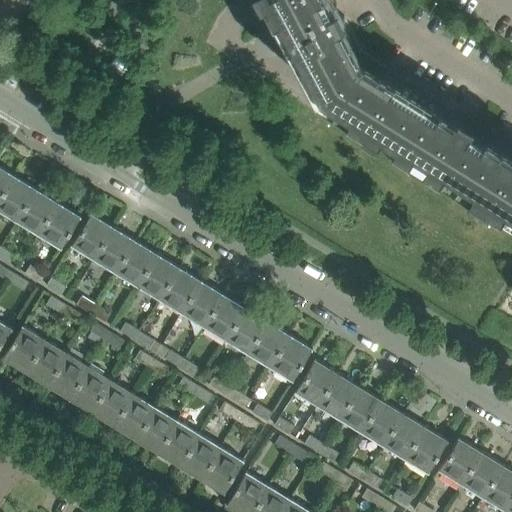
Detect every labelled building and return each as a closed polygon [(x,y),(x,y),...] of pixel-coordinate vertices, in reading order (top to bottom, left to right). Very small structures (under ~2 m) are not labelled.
[(457,109),(362,49),(344,15),(340,16),(333,3),(337,1),(335,0),(268,0),(284,29),(282,30),(289,43),(291,42),(312,82),(317,80),(322,88),(368,117),(362,125),(377,134),(382,126),(473,182),(467,191),(482,200),(487,191),(511,207),(511,155),(467,127),(474,115),(459,106),(452,118),(452,117),(457,109)] [(0,198),(15,174),(0,164),(0,198)] [(0,210),(17,221),(37,187),(15,174),(0,198),(0,210)] [(39,234),(59,201),(37,187),(17,221),(39,234)] [(61,248),(82,215),(59,201),(39,234),(61,248)] [(94,258),(115,225),(92,212),(72,245),(94,258)] [(116,272),(136,239),(115,225),(94,258),(116,272)] [(138,285),(158,252),(136,239),(116,272),(138,285)] [(0,255),(10,262),(16,253),(1,245),(0,247),(0,255)] [(160,299),(180,266),(158,252),(138,285),(160,299)] [(0,274),(10,281),(15,272),(0,262),(0,274)] [(40,281),(45,273),(30,264),(25,272),(40,281)] [(182,312),(202,279),(180,266),(160,299),(182,312)] [(29,280),(15,272),(10,281),(24,289),(29,280)] [(68,284),(52,275),(47,284),(63,293),(68,284)] [(204,326),(224,293),(202,279),(182,312),(204,326)] [(61,311),(67,302),(53,293),(47,302),(61,311)] [(226,339),(247,306),(224,293),(204,326),(226,339)] [(97,303),(82,294),(77,302),(92,311),(97,303)] [(82,311),(67,302),(61,311),(76,320),(82,311)] [(111,311),(97,303),(92,311),(106,320),(111,311)] [(248,353),(268,320),(247,306),(226,339),(248,353)] [(0,346),(12,326),(0,318),(0,346)] [(106,337),(111,329),(96,320),(92,328),(106,337)] [(270,366),(290,333),(268,320),(248,353),(270,366)] [(136,338),(141,330),(126,321),(121,329),(136,338)] [(25,370),(45,337),(23,323),(3,357),(25,370)] [(126,338),(111,329),(106,337),(121,346),(126,338)] [(155,338),(141,330),(136,338),(150,346),(155,338)] [(292,379),(312,347),(290,333),(270,366),(292,379)] [(47,384),(68,350),(45,337),(25,370),(47,384)] [(150,364),(155,356),(141,347),(136,356),(150,364)] [(180,365),(185,357),(171,348),(166,356),(180,365)] [(69,397),(89,364),(68,350),(47,384),(69,397)] [(170,365),(155,356),(150,364),(165,374),(170,365)] [(200,365),(185,357),(180,365),(195,374),(200,365)] [(318,403),(337,371),(315,357),(295,390),(318,403)] [(91,411),(111,377),(89,364),(69,397),(91,411)] [(340,417),(359,384),(337,371),(318,403),(340,417)] [(193,391),(199,382),(185,374),(180,383),(193,391)] [(224,392),(230,383),(215,374),(210,383),(224,392)] [(113,424),(134,391),(111,377),(91,411),(113,424)] [(209,400),(214,392),(199,382),(193,391),(209,400)] [(244,392),(230,383),(224,392),(239,401),(244,392)] [(361,430),(381,397),(359,384),(340,417),(361,430)] [(135,438),(156,404),(134,391),(113,424),(135,438)] [(383,443),(403,410),(381,397),(361,430),(383,443)] [(225,400),(220,409),(232,416),(237,408),(225,400)] [(274,410),(259,401),(254,409),(269,419),(274,410)] [(157,451),(177,417),(156,404),(135,438),(157,451)] [(237,408),(232,416),(242,422),(247,414),(237,408)] [(405,456),(424,424),(403,410),(383,443),(405,456)] [(247,414),(242,422),(255,430),(260,422),(247,414)] [(296,423),(281,414),(275,423),(291,432),(296,423)] [(179,464),(199,431),(177,417),(157,451),(179,464)] [(428,470),(448,438),(424,424),(405,456),(428,470)] [(201,478),(222,444),(199,431),(179,464),(201,478)] [(289,450),(295,441),(281,433),(276,442),(289,450)] [(320,450),(325,441),(311,433),(306,441),(320,450)] [(463,482),(482,450),(458,436),(439,467),(463,482)] [(311,451),(295,441),(289,450),(305,459),(311,451)] [(340,451),(325,441),(320,450),(335,459),(340,451)] [(224,492),(244,458),(222,444),(201,478),(224,492)] [(484,495),(504,463),(482,450),(463,482),(484,495)] [(333,476),(338,468),(325,459),(319,468),(333,476)] [(363,476),(368,467),(354,459),(349,468),(363,476)] [(506,508),(511,498),(511,468),(504,463),(484,495),(506,508)] [(384,477),(368,467),(363,476),(378,486),(384,477)] [(354,477),(338,468),(333,476),(348,486),(354,477)] [(242,511),(251,511),(269,483),(247,469),(226,502),(242,511)] [(281,511),(291,496),(269,483),(251,511),(281,511)] [(377,503),(382,495),(368,486),(363,495),(377,503)] [(414,496),(399,487),(394,495),(409,505),(414,496)] [(392,511),(397,504),(382,495),(377,503),(391,511),(392,511)] [(311,511),(313,510),(291,496),(281,511),(311,511)] [(433,511),(436,509),(420,500),(415,508),(421,511),(433,511)]
